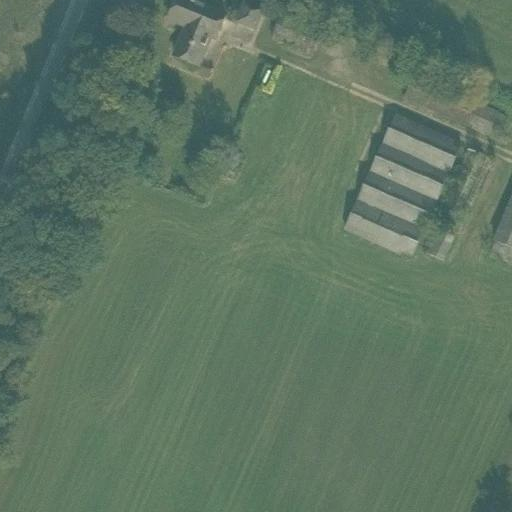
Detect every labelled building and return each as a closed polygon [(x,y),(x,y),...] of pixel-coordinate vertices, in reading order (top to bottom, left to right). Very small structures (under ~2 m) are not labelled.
[(225,17),(197,5),(185,0),(177,0),(169,21),(186,28),(175,58),(198,67),(210,38),(216,40),(225,17)] [(257,31),(264,14),(245,6),(238,23),(257,31)] [(310,57),(322,34),(283,16),(272,39),(310,57)] [(500,116),(438,88),(413,77),(403,101),(490,140),(500,116)] [(396,118),(345,232),(410,259),(461,145),(396,118)] [(511,251),(511,202),(494,244),(511,251)]
